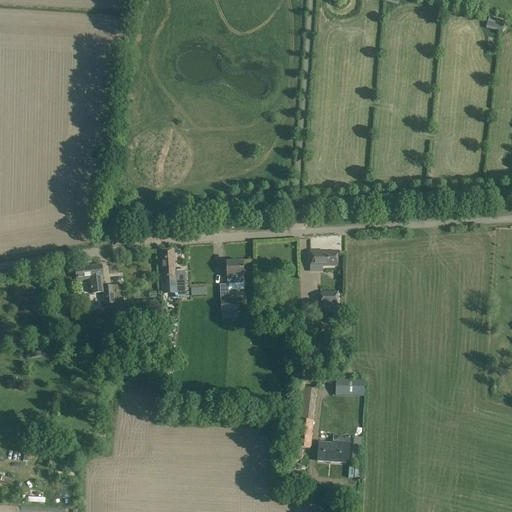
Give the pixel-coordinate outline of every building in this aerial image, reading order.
[(486,29),(501,33),(503,26),(487,23),(486,29)] [(174,250),(160,251),(162,292),(163,292),(163,291),(184,290),(185,296),(184,271),(175,272),(174,250)] [(323,252),(323,251),(309,251),(309,267),(337,266),(337,252),(323,252)] [(227,286),(244,284),(242,262),(226,263),(227,286)] [(101,278),(102,278),(101,266),(75,269),(76,281),(89,279),(91,295),(102,293),(103,306),(115,304),(113,286),(102,287),(101,278)] [(337,306),(337,293),(320,293),(320,299),(318,299),(318,306),(319,306),(319,313),(337,313),(337,306)] [(237,313),(236,300),(229,300),(220,301),(222,321),(233,320),(232,313),(237,313)] [(145,327),(145,318),(134,318),(135,328),(145,327)] [(297,337),(285,336),(284,352),(295,353),(297,337)] [(311,350),(302,349),(300,365),(309,366),(311,350)] [(310,386),(321,387),(322,381),(311,379),(310,386)] [(335,396),(363,397),(363,382),(336,381),(335,396)] [(316,391),(297,389),(294,426),(298,427),(297,439),(289,438),(287,465),(300,466),(302,450),(310,450),(316,391)] [(350,438),(333,436),(333,445),(318,444),(317,462),(348,464),(350,438)] [(290,482),(299,483),(300,474),(291,474),(290,482)]
